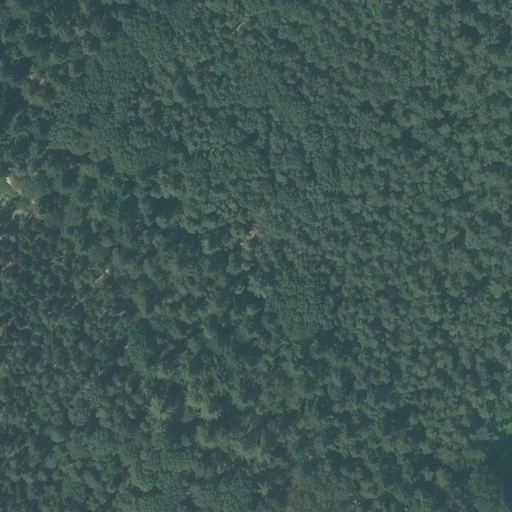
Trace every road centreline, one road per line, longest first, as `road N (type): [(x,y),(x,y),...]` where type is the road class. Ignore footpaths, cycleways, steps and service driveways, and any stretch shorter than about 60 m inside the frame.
road 1 (track): [(46,196),(123,186),(158,205),(482,511)]
road 2 (track): [(500,0),(169,321)]
road 3 (track): [(252,239),(107,111),(35,184)]
road 4 (track): [(0,150),(169,321)]
road 5 (track): [(0,474),(169,321)]
